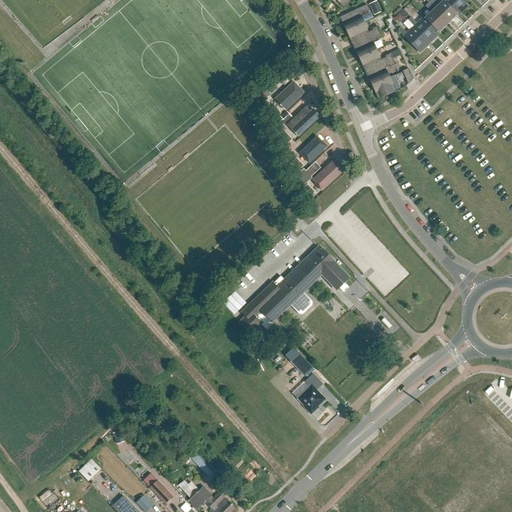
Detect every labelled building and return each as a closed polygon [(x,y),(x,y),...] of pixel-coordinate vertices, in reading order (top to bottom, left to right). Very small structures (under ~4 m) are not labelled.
[(335,0),(344,9),(345,9),(345,8),(353,0),(335,0)] [(442,0),(444,2),(456,15),(457,16),(468,6),(462,0),(442,0)] [(456,15),(444,2),(438,7),(431,1),(428,4),(447,23),(456,15)] [(447,23),(428,4),(425,6),(432,13),(426,19),(438,32),(447,23)] [(340,17),(339,18),(346,32),(364,23),(359,14),(364,12),(364,13),(369,11),(367,5),(340,17)] [(374,16),(382,12),(379,6),(371,10),(374,16)] [(399,14),(403,18),(404,17),(405,18),(408,15),(403,10),(399,14)] [(438,32),(426,19),(425,17),(418,24),(411,17),(408,20),(415,27),(429,43),(440,33),(438,32)] [(368,33),(364,23),(346,32),(352,45),(380,32),(377,27),(372,29),(372,31),(368,33)] [(429,43),(415,27),(407,34),(401,27),(398,30),(404,37),(419,53),(429,43)] [(382,38),(380,32),(352,45),(359,59),(377,50),(372,41),(376,39),(377,40),(382,38)] [(381,60),(377,50),(359,59),(365,72),(392,59),(390,54),(385,56),(385,58),(381,60)] [(395,65),(392,59),(365,72),(371,86),(389,77),(385,68),(389,66),(390,67),(395,65)] [(408,82),(413,80),(408,69),(402,72),(408,84),(408,82)] [(396,91),(389,77),(371,86),(378,100),(379,100),(396,91)] [(269,97),(277,89),(271,83),(263,91),(269,97)] [(285,110),(303,93),(294,83),(276,100),(285,110)] [(276,118),(281,114),(274,106),(269,110),(276,118)] [(313,109),(292,129),(298,136),(320,116),(313,109)] [(280,128),(285,123),(279,116),(270,125),(276,132),(280,128)] [(288,144),(292,140),(285,132),(281,136),(288,144)] [(326,147),(317,138),(300,154),(309,163),(326,147)] [(303,166),(296,158),(296,159),(292,162),(296,167),(298,170),(303,166)] [(339,174),(334,169),(330,174),(326,170),(318,177),(321,181),(316,186),(321,190),(339,174)] [(303,188),(311,180),(305,174),(297,181),(303,188)] [(302,189),(309,197),(314,193),(307,185),(302,189)] [(321,251),(318,248),(277,287),(273,283),(241,313),(245,317),(239,323),(250,335),(261,324),(267,330),(273,324),(272,323),(290,305),(299,314),(303,314),(312,305),(312,301),(304,292),(322,275),(337,291),(350,279),(334,263),(335,262),(323,250),(321,251)] [(245,304),(234,292),(223,303),(234,315),(245,304)] [(285,361),(293,354),(286,346),(278,353),(285,361)] [(320,408),(319,407),(326,401),(317,391),(323,385),(313,375),(305,383),(310,388),(298,400),(305,407),(304,408),(311,416),(320,408)] [(475,416),(411,478),(432,500),(496,438),(475,416)] [(117,445),(124,442),(120,431),(113,434),(117,445)] [(197,449),(189,457),(211,479),(219,472),(197,449)] [(81,470),(91,480),(104,468),(94,458),(81,470)] [(159,480),(151,487),(166,503),(173,496),(159,480)] [(511,511),(511,485),(509,483),(479,511),(511,511)] [(205,502),(212,510),(210,511),(232,511),(235,510),(219,493),(211,501),(202,491),(189,502),(196,510),(205,502)] [(116,511),(137,511),(123,496),(112,507),(116,511)] [(140,509),(148,502),(142,496),(134,503),(140,509)]
